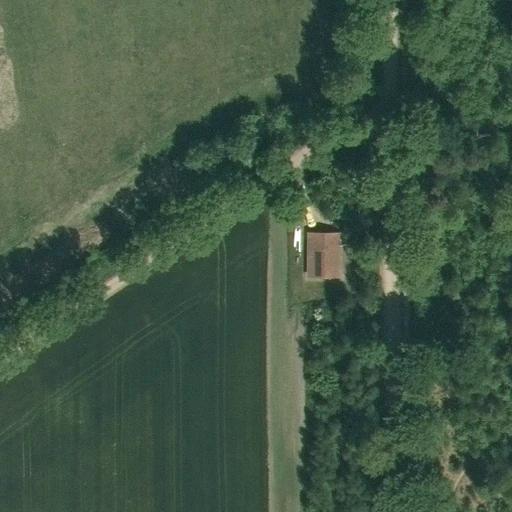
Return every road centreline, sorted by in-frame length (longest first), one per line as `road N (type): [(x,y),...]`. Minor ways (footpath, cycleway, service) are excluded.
road 1 (track): [(0,365),(364,124),(389,122)]
road 2 (track): [(389,122),(384,511)]
road 3 (track): [(390,0),(389,122)]
